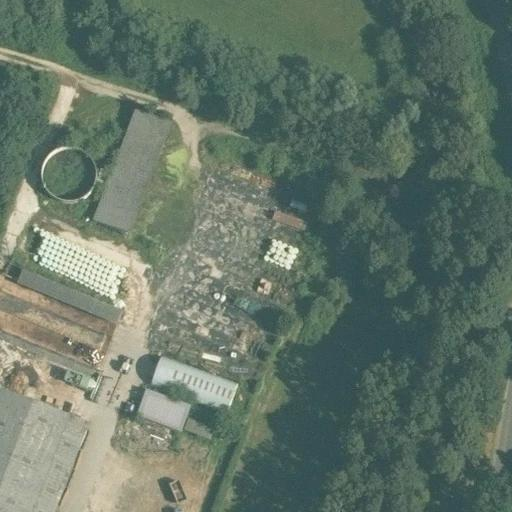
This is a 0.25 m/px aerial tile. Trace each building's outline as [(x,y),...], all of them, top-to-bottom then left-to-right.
[(172,127),(135,113),(95,223),(132,237),(172,127)] [(74,150),(65,150),(57,152),(50,156),(45,163),(41,170),(40,179),(42,187),(46,194),(52,200),(59,204),(67,206),(76,205),(83,201),(90,196),(94,189),(96,181),(96,172),(93,165),(88,158),(82,153),(74,150)] [(122,311),(25,270),(19,284),(116,325),(122,311)] [(32,350),(99,372),(106,350),(39,329),(32,350)] [(238,384),(161,356),(151,383),(228,411),(238,384)] [(33,511),(68,420),(1,394),(0,396),(0,511),(33,511)] [(186,410),(149,395),(141,413),(179,428),(186,410)] [(214,432),(190,423),(186,433),(210,442),(214,432)]
